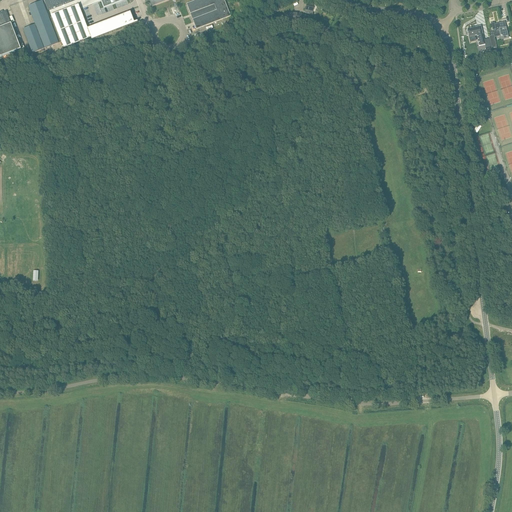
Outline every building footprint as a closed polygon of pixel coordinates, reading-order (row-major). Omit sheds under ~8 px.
[(101,0),(104,8),(124,0),(123,0),(44,0),(45,1),(48,11),(49,10),(76,0),(101,0)] [(230,16),(224,0),(196,0),(187,4),(196,29),(230,16)] [(92,40),(135,24),(132,16),(127,14),(122,16),(88,29),(78,4),(51,14),(51,15),(52,17),(48,18),(42,1),(28,7),(35,25),(23,29),(26,35),(33,53),(40,50),(41,52),(44,51),(43,49),(61,42),(63,48),(91,37),(92,40)] [(6,11),(0,13),(0,20),(3,27),(11,24),(6,11)] [(287,13),(287,21),(301,22),(301,14),(287,13)] [(491,23),(493,32),(490,32),(491,36),(489,36),(493,54),(498,53),(495,37),(500,36),(501,40),(509,38),(505,23),(495,25),(494,23),(491,23)] [(11,24),(3,27),(0,28),(0,57),(21,49),(11,24)] [(468,30),(467,30),(468,32),(468,31),(469,37),(470,42),(476,40),(475,36),(476,36),(477,39),(479,46),(485,45),(484,40),(482,31),(481,26),(467,29),(468,30)] [(486,51),(483,52),(484,56),(489,55),(492,54),(491,47),(489,47),(488,48),(487,48),(486,48),(485,48),(486,51)]
